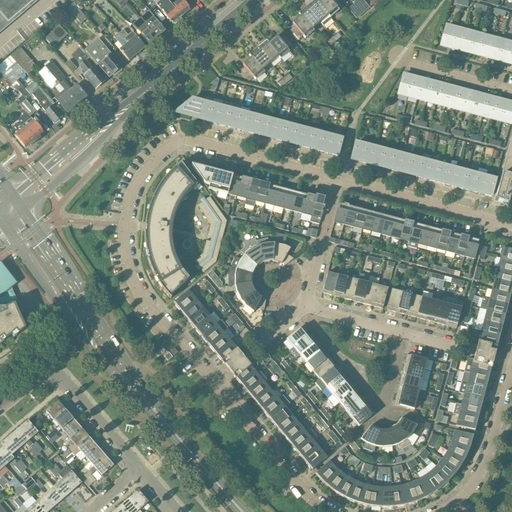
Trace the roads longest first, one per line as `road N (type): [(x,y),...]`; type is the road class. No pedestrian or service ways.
road 1 (residential): [(336,179),(183,139),(136,182),(124,226),(131,273),(150,310),(210,380)]
road 2 (primary): [(169,429),(22,211)]
road 3 (primary): [(5,225),(97,357),(169,429)]
road 4 (residential): [(511,361),(305,305)]
road 5 (residential): [(511,226),(336,179)]
road 6 (residential): [(210,380),(326,511)]
road 7 (residential): [(440,511),(475,480),(511,366)]
road 8 (secondary): [(22,211),(141,95)]
road 9 (secondary): [(141,95),(12,196)]
road 10 (secondary): [(141,95),(255,0)]
road 11 (residential): [(140,469),(62,377),(45,370)]
road 12 (residential): [(305,305),(336,179)]
road 13 (residential): [(210,380),(305,305)]
